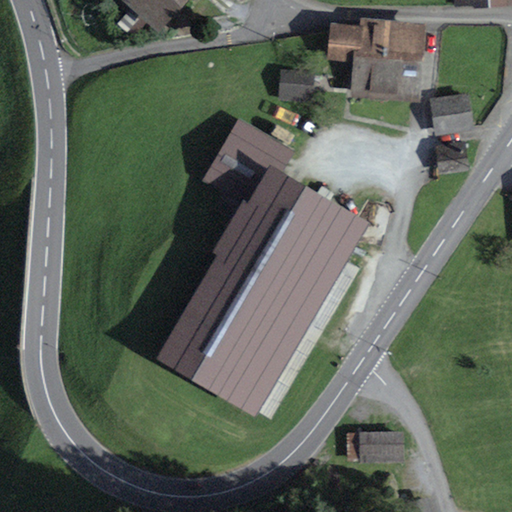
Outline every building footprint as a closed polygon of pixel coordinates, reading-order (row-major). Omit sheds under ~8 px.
[(130,0),(157,24),(178,0),(130,0)] [(335,55),(358,57),(414,63),(417,29),(361,24),(360,32),(337,30),(335,55)] [(411,96),(414,63),(358,57),(355,91),(411,96)] [(283,72),(282,94),(307,96),(308,74),(283,72)] [(435,101),(439,131),(471,127),(467,96),(435,101)] [(277,176),(291,153),(242,124),(209,180),(243,201),(216,247),(231,256),(170,360),(247,406),(355,222),(277,176)] [(443,151),(445,171),(468,168),(465,148),(443,151)] [(362,434),(362,460),(400,460),(400,434),(362,434)] [(405,507),(407,511),(426,511),(423,501),(405,507)]
